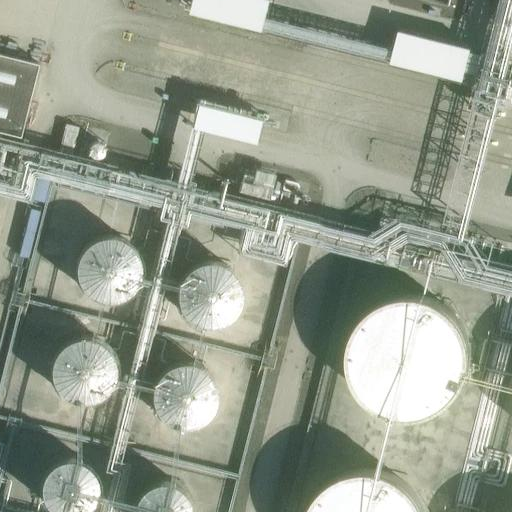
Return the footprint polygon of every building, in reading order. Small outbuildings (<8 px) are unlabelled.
[(208,0),(208,6),(283,24),(288,0),(208,0)] [(417,26),(410,55),(481,72),(488,43),(417,26)] [(0,131),(20,136),(38,63),(0,53),(0,131)] [(210,99),(204,123),(271,139),(276,115),(210,99)] [(80,285),(87,293),(97,299),(108,301),(119,300),(129,295),(137,286),(141,276),(142,265),(139,254),(133,245),(124,238),(114,235),(103,235),(93,239),(85,245),(79,254),(76,264),(76,275),(80,285)] [(181,310),(188,318),(198,324),(209,326),(220,325),(230,320),(237,312),(242,301),(243,290),(240,279),(234,270),(225,264),(215,260),(204,260),(194,264),(185,270),(179,279),(176,290),(177,300),(181,310)] [(398,415),(413,417),(429,415),(444,409),(457,400),(467,387),(473,372),(475,356),(473,340),(467,325),(457,313),(444,303),(428,297),(412,295),(395,298),(380,305),(367,316),(359,329),(354,344),(353,359),(355,374),(362,388),(371,400),(384,410),(398,415)] [(55,386),(61,394),(71,400),(82,402),(93,400),(103,395),(111,387),(116,377),(116,366),(114,355),(107,345),(99,339),(88,336),(78,336),(67,339),(59,346),(53,355),(50,365),(51,376),(55,386)] [(155,410),(162,418),(172,424),(183,426),(194,425),(204,419),(212,411),(216,401),(217,390),(214,379),(208,370),(199,363),(189,360),(178,360),(168,363),(160,370),(154,379),(151,389),(151,400),(155,410)] [(44,503),(52,510),(56,511),(79,511),(82,511),(90,505),(95,496),(97,486),(96,477),(92,470),(86,463),(79,459),(70,457),(60,458),(50,463),(43,471),(39,482),(40,493),(44,503)] [(427,511),(423,500),(413,488),(399,478),(384,471),(367,470),(351,473),(336,480),(323,491),(314,504),(311,511),(427,511)] [(190,511),(191,508),(190,500),(186,492),(181,486),(173,481),(165,479),(154,481),(144,486),(137,494),(134,504),(134,511),(190,511)]
